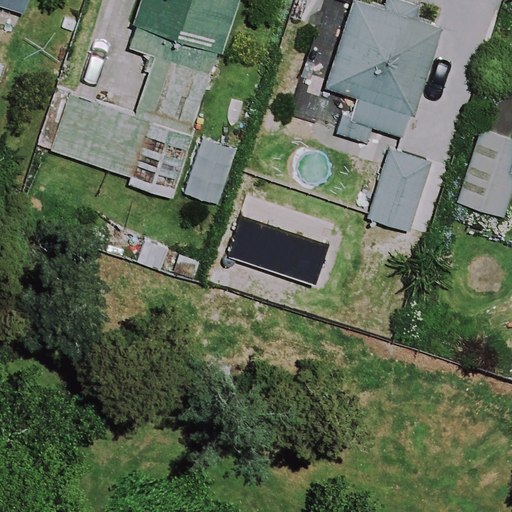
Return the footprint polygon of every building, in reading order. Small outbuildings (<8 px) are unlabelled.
[(31,0),(0,0),(0,7),(26,17),(31,0)] [(238,0),(145,0),(138,24),(222,51),(238,0)] [(365,146),(371,128),(404,137),(439,20),(373,0),(355,0),(328,89),(348,95),(336,137),(365,146)] [(234,153),(189,138),(210,76),(151,56),(130,118),(57,93),(39,144),(129,175),(127,181),(172,197),(174,189),(217,204),(234,153)] [(511,137),(476,126),(453,199),(502,215),(511,183),(511,137)] [(452,166),(392,148),(370,223),(431,241),(452,166)]
